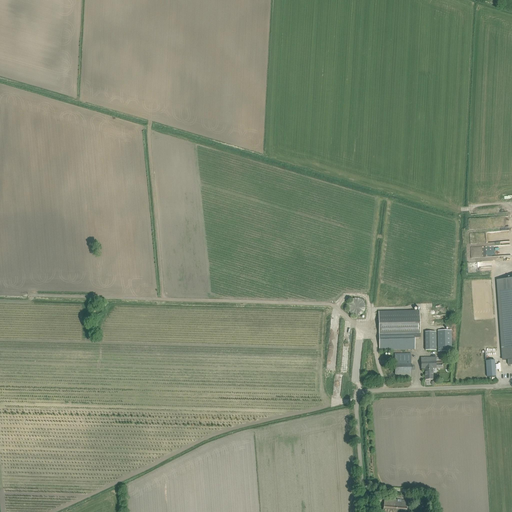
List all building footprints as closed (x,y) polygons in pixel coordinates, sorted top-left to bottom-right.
[(508,360),(508,365),(511,364),(511,279),(498,280),(503,360),(508,360)] [(351,314),(354,316),(357,316),(360,316),(362,314),(364,312),(365,309),(366,306),(364,303),(362,300),(359,298),(356,298),(352,299),(350,301),(348,304),(348,307),(348,309),(349,312),(351,314)] [(378,312),(379,345),(379,350),(415,349),(415,338),(420,338),(419,312),(378,312)] [(438,331),(438,352),(452,351),(452,330),(438,331)] [(436,351),(436,332),(425,332),(425,351),(436,351)] [(411,354),(395,354),(395,378),(411,378),(411,364),(411,354)] [(421,369),(425,369),(432,368),(442,368),(442,362),(436,363),(436,357),(421,357),(421,369)] [(383,511),(385,511),(406,511),(407,505),(406,505),(406,501),(401,500),(400,503),(396,503),(397,500),(384,499),(383,511)]
